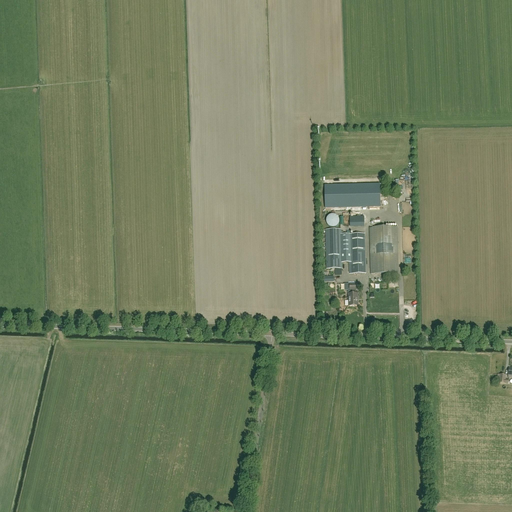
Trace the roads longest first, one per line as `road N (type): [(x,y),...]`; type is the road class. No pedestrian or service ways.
road 1 (unclassified): [(271,333),(0,326)]
road 2 (unclassified): [(271,333),(511,342)]
road 3 (unclassified): [(244,511),(271,333)]
